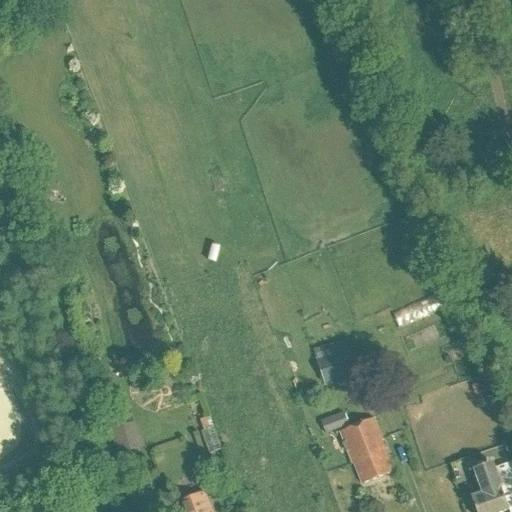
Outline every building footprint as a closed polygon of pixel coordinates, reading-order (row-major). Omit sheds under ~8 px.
[(401,329),(447,308),(441,294),(395,315),(401,329)] [(324,385),(355,375),(347,352),(316,362),(324,385)] [(345,415),(322,423),(327,436),(350,427),(345,415)] [(374,421),(341,434),(353,464),(355,463),(364,486),(393,474),(381,444),(383,443),(374,421)] [(201,433),(210,455),(222,450),(213,428),(201,433)] [(511,509),(511,463),(476,475),(482,495),(471,499),(476,511),(505,511),(508,511),(511,509)] [(178,505),(181,511),(213,511),(207,493),(178,505)]
